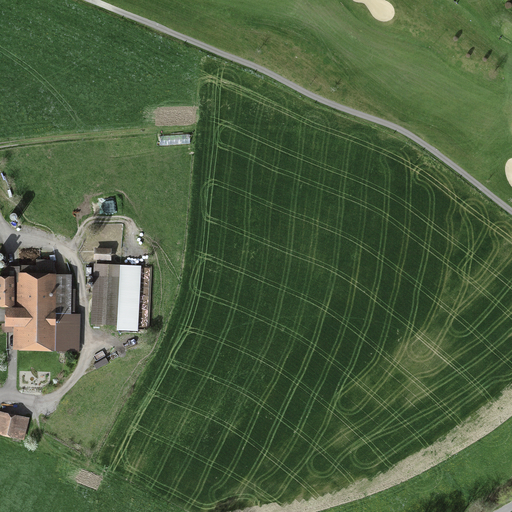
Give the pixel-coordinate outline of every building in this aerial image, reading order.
[(115,198),(97,198),(98,210),(116,209),(115,198)] [(92,324),(116,325),(116,331),(148,332),(151,266),(95,264),(92,324)] [(17,323),(18,346),(49,346),(49,352),(77,352),(77,319),(71,319),(71,281),(53,281),(53,268),(4,268),(4,279),(12,279),(21,279),(21,308),(8,308),(8,323),(17,323)] [(4,279),(0,279),(0,303),(12,303),(12,279),(4,279)] [(24,422),(1,416),(0,419),(0,435),(19,440),(24,422)]
